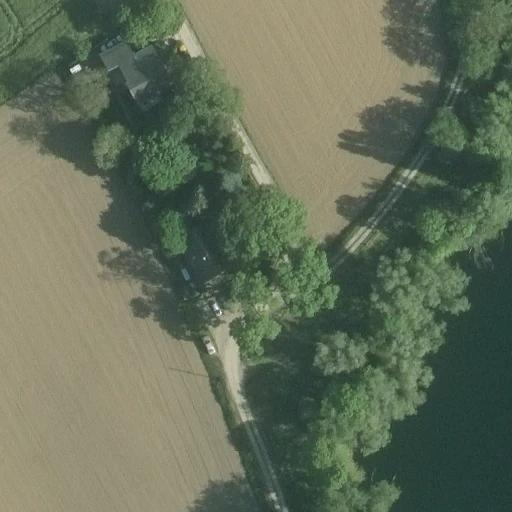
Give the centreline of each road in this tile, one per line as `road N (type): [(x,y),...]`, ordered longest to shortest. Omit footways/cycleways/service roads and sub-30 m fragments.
road 1 (track): [(165,0),(269,183),(282,222),(277,262),(235,323),(228,349),(279,511)]
road 2 (track): [(459,0),(451,97),(420,165),(340,254),(309,275),(261,290)]
